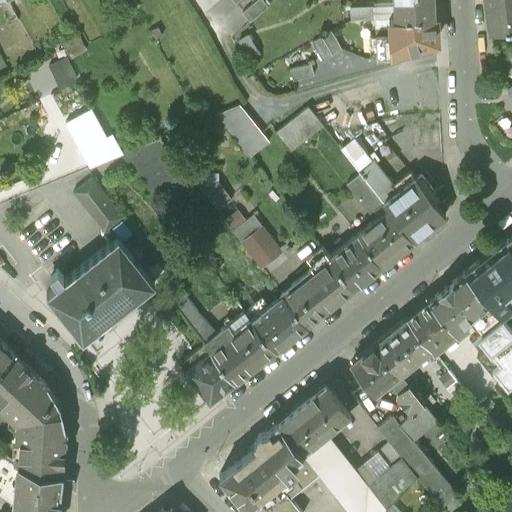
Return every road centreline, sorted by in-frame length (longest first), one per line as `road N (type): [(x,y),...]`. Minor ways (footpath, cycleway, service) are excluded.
road 1 (residential): [(510,198),(176,464)]
road 2 (residential): [(0,303),(74,381),(92,491),(106,511)]
road 3 (residential): [(510,198),(469,140),(459,0)]
